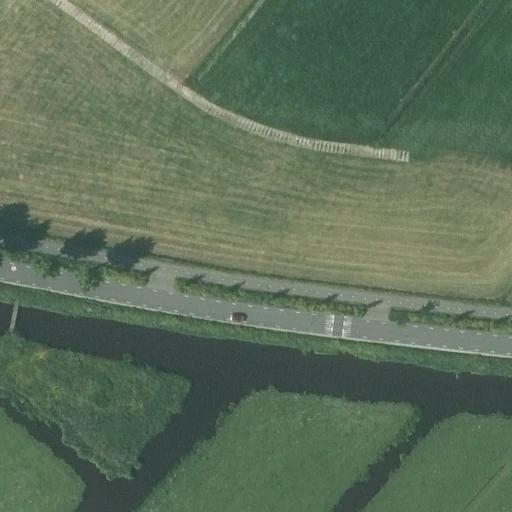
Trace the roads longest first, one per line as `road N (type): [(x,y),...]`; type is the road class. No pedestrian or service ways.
road 1 (unclassified): [(511,344),(236,312),(0,271)]
road 2 (track): [(61,0),(226,118),(289,138),(407,155)]
